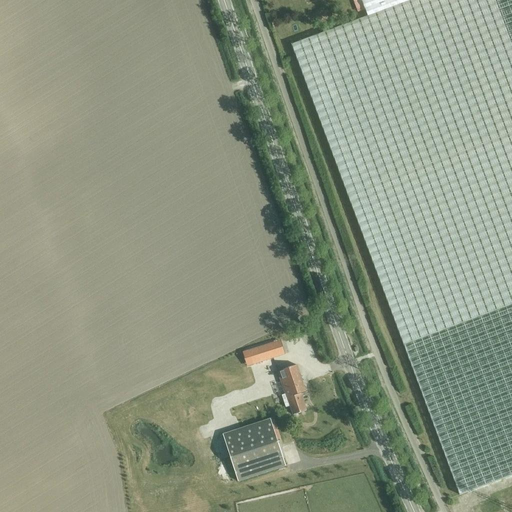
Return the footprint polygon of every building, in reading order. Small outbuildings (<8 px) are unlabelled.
[(460,495),(511,475),(511,0),(361,0),(368,17),(292,45),(460,495)] [(272,341),(257,348),(263,360),(278,354),(272,341)] [(255,360),(217,377),(225,395),(243,387),(263,378),(255,360)] [(277,374),(292,416),(306,411),(300,394),(305,392),(297,367),(277,374)] [(274,413),(271,400),(277,399),(276,392),(239,401),(244,420),(274,413)] [(285,466),(270,419),(223,434),(238,481),(285,466)]
